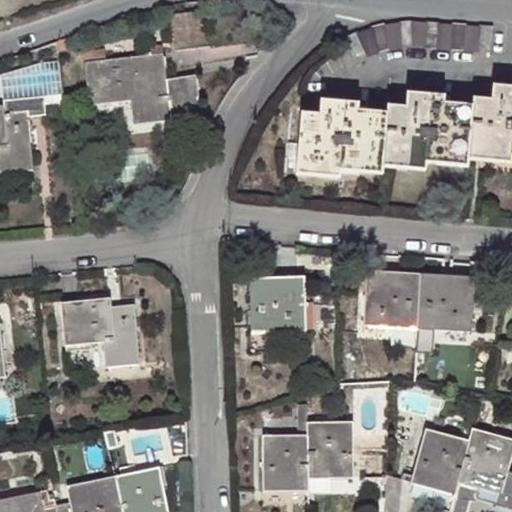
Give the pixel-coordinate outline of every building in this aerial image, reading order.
[(203,10),(170,14),(173,43),(206,39),(203,10)] [(474,44),(481,20),(413,13),(344,29),(351,55),(403,39),(412,38),(474,44)] [(145,47),(145,56),(165,54),(164,45),(145,47)] [(66,61),(75,59),(73,47),(64,49),(66,61)] [(84,51),(85,63),(108,60),(106,49),(84,51)] [(168,78),(165,54),(145,56),(108,60),(85,63),(89,105),(129,101),(132,125),(173,121),(168,78)] [(65,101),(60,58),(37,61),(1,72),(5,98),(47,94),(51,102),(65,101)] [(198,75),(168,78),(173,121),(194,118),(201,104),(198,75)] [(511,96),(484,96),(484,104),(446,102),(444,94),(424,93),(421,108),(394,106),(394,113),(355,111),(354,103),(334,101),(333,114),(308,112),(301,170),(350,175),(351,169),(386,172),(387,165),(431,169),(432,161),(470,164),(470,159),(511,160),(511,96)] [(50,106),(51,102),(47,94),(5,98),(6,107),(0,107),(0,156),(2,175),(35,173),(32,123),(32,111),(50,106)] [(355,330),(414,335),(420,276),(361,271),(355,330)] [(420,276),(414,335),(465,339),(472,280),(420,276)] [(307,334),(305,281),(248,284),(250,336),(307,334)] [(131,368),(124,309),(102,310),(101,300),(48,306),(54,349),(90,345),(93,370),(131,368)] [(298,430),(308,430),(308,413),(307,395),(297,396),(298,430)] [(308,413),(308,430),(310,476),(356,474),(353,413),(308,413)] [(497,417),(486,413),(481,429),(493,432),(497,417)] [(310,476),(308,430),(298,430),(258,431),(261,495),(311,493),(310,476)] [(511,444),(474,435),(470,449),(459,492),(505,502),(511,477),(511,444)] [(459,492),(470,449),(423,438),(411,496),(456,506),(459,492)] [(119,481),(125,511),(172,511),(164,472),(119,481)] [(74,491),(75,507),(76,511),(125,511),(119,481),(74,491)] [(398,511),(401,489),(383,483),(382,511),(398,511)] [(0,507),(0,511),(41,511),(38,500),(0,507)]
